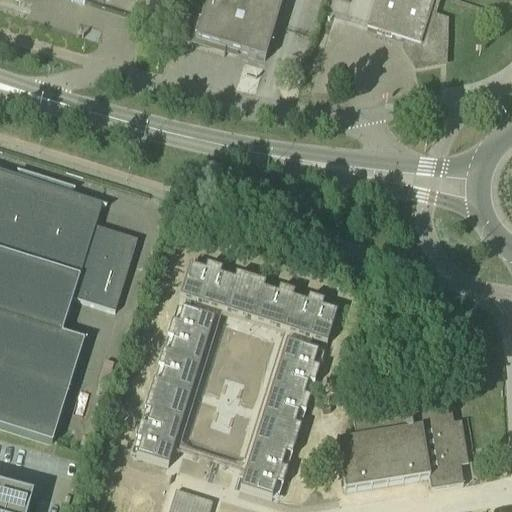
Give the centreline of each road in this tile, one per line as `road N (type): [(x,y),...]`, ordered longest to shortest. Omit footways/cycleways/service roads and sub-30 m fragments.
road 1 (unclassified): [(393,163),(353,118),(238,105),(98,69),(38,96)]
road 2 (tertiary): [(259,153),(38,96)]
road 3 (tertiary): [(259,153),(480,209)]
road 4 (tertiary): [(393,163),(259,153)]
